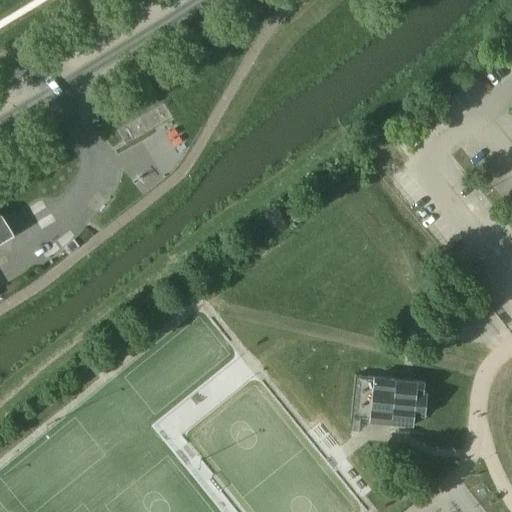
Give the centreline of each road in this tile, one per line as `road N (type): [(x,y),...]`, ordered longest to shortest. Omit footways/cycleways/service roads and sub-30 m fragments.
road 1 (secondary): [(0,124),(199,0)]
road 2 (unclassified): [(511,341),(488,364),(464,460),(411,511)]
road 3 (secondary): [(142,0),(0,86)]
